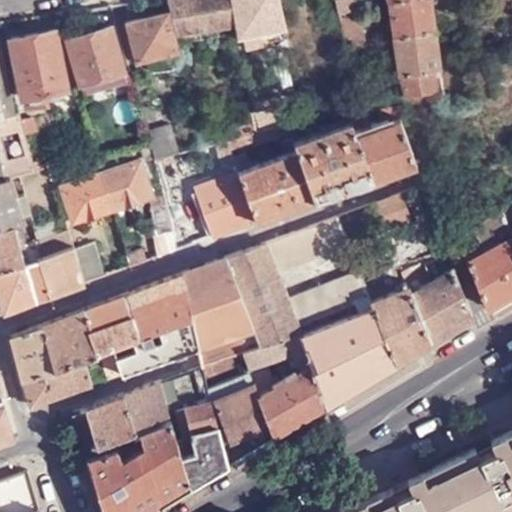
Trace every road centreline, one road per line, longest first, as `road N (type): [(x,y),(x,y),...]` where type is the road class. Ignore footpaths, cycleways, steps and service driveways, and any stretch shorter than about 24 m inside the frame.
road 1 (residential): [(0,326),(418,170),(500,347)]
road 2 (primary): [(225,511),(500,347)]
road 3 (residential): [(193,359),(21,418)]
